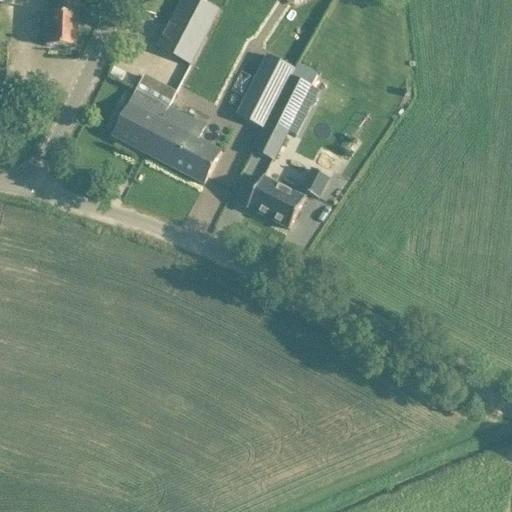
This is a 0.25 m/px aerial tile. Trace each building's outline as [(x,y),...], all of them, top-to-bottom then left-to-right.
[(0,0),(0,2),(1,2),(0,0),(47,0),(47,14),(45,47),(74,48),(75,16),(74,16),(75,0),(0,0)] [(197,0),(182,0),(158,47),(192,65),(219,11),(197,0)] [(267,56),(237,116),(264,130),(278,103),(291,77),(292,78),(295,70),(267,56)] [(298,65),(295,70),(292,78),(311,87),(318,75),(298,65)] [(264,130),(253,151),(275,162),(289,134),(296,138),(297,136),(281,128),(291,109),(307,117),(319,91),(311,87),(292,78),(291,77),(278,103),(264,130)] [(206,128),(155,101),(137,92),(113,138),(205,186),(222,154),(198,142),(206,128)] [(299,197),(263,178),(248,209),(290,231),(306,200),(305,200),(308,195),(319,201),(330,179),(313,171),(299,197)]
